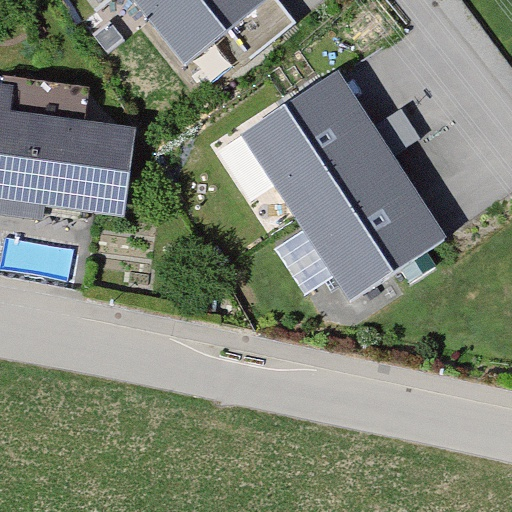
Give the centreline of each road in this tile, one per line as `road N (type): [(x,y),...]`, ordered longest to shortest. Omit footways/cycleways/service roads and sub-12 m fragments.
road 1 (residential): [(511,437),(0,336)]
road 2 (residential): [(427,0),(511,102)]
